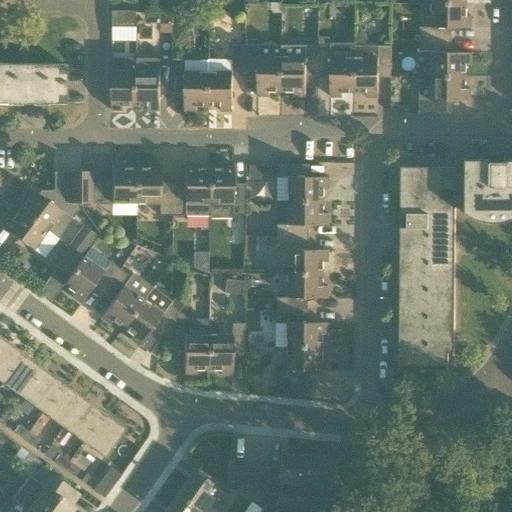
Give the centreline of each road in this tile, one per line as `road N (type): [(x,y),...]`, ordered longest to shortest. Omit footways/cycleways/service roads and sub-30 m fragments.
road 1 (residential): [(367,425),(372,128)]
road 2 (residential): [(96,139),(372,128)]
road 3 (residential): [(372,128),(505,129),(506,0)]
road 4 (residential): [(0,289),(145,391),(191,409)]
road 5 (residential): [(96,139),(97,2),(31,0)]
road 6 (residential): [(191,409),(367,425)]
road 7 (residential): [(367,425),(438,414),(487,382)]
road 8 (residential): [(117,511),(191,409)]
